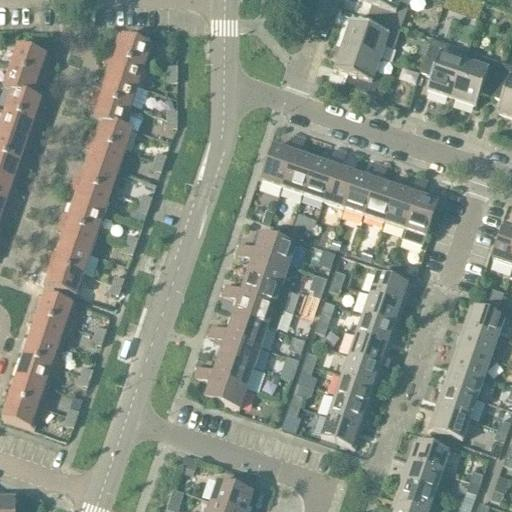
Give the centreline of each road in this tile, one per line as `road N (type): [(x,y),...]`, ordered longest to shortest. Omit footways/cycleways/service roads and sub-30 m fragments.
road 1 (unclassified): [(125,417),(222,132),(225,93)]
road 2 (residential): [(317,511),(310,482),(125,417)]
road 3 (residential): [(484,171),(294,107)]
road 4 (residential): [(484,171),(445,288)]
